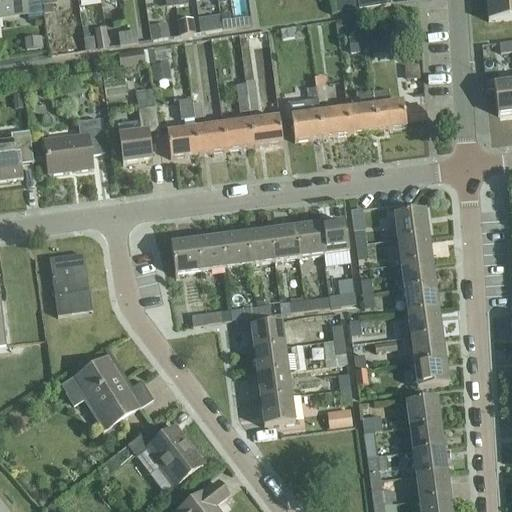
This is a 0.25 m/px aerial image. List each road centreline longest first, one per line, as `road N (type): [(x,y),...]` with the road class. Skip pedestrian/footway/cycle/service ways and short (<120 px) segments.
road 1 (residential): [(113,216),(466,170)]
road 2 (residential): [(278,511),(137,330),(119,281),(113,216)]
road 3 (residential): [(466,170),(486,511)]
road 4 (residential): [(466,170),(451,0)]
